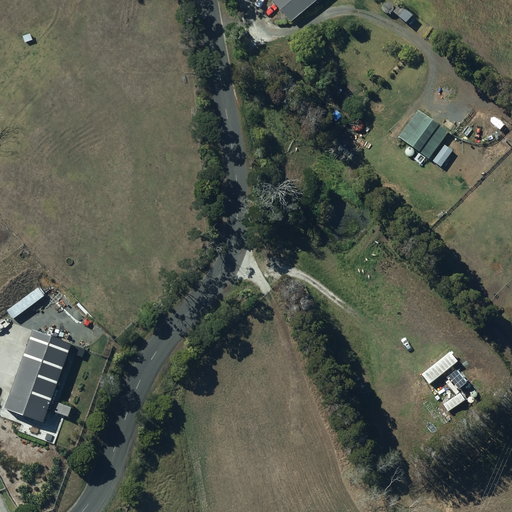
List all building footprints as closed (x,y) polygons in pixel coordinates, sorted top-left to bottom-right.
[(268,0),(286,20),(309,0),(268,0)] [(396,5),(390,13),(402,24),(409,17),(396,5)] [(27,33),(20,35),(23,42),(30,39),(27,33)] [(272,110),(265,112),(267,119),(274,117),(272,110)] [(436,154),(432,151),(446,133),(416,111),(397,137),(426,160),(428,158),(431,160),(436,154)]
